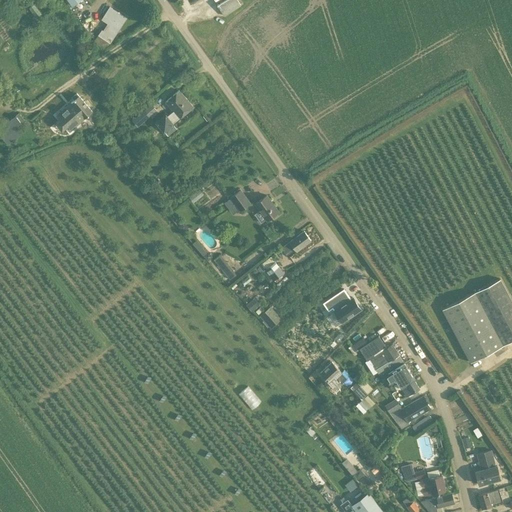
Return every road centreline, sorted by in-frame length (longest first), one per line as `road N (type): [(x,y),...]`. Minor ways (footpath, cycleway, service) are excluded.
road 1 (unclassified): [(468,511),(444,409),(423,369),(154,0)]
road 2 (track): [(22,116),(165,17)]
